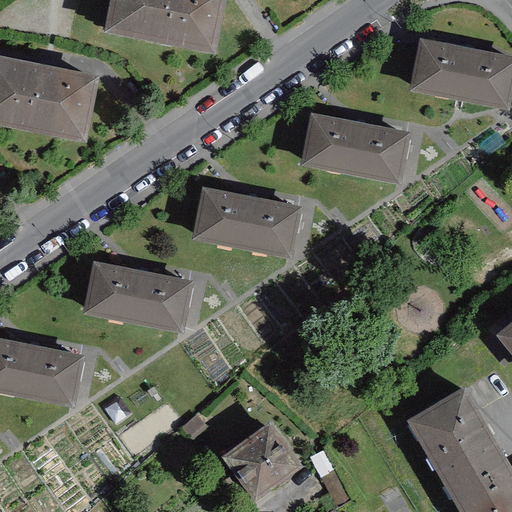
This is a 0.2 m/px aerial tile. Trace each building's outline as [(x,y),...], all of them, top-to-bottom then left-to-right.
[(225,0),(110,0),(105,33),(216,54),(225,0)] [(511,98),(511,55),(420,40),(411,91),(510,108),(511,98)] [(100,75),(0,55),(0,124),(87,143),(100,75)] [(313,113),(302,167),(401,187),(412,134),(313,113)] [(295,259),(305,205),(205,188),(195,242),(295,259)] [(94,263),(85,314),(186,332),(194,280),(94,263)] [(511,322),(500,332),(511,346),(511,322)] [(0,342),(0,395),(76,411),(87,360),(0,342)] [(511,511),(511,464),(465,384),(407,418),(462,511),(511,511)] [(272,418),(223,453),(255,499),(305,463),(272,418)]
